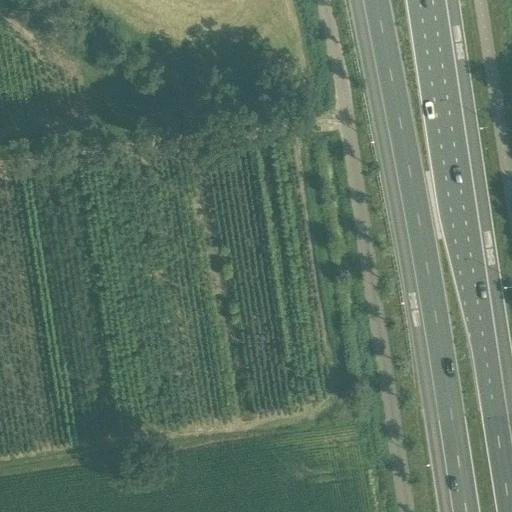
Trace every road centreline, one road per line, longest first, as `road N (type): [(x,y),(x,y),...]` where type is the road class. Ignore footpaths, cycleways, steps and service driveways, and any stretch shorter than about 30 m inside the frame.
road 1 (primary): [(378,0),(408,142),(464,511)]
road 2 (primary): [(511,507),(434,0)]
